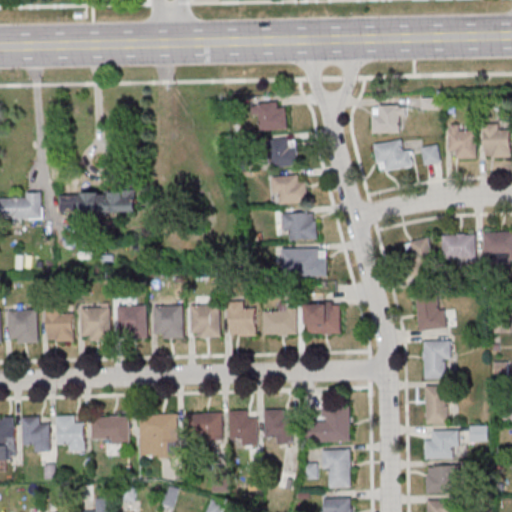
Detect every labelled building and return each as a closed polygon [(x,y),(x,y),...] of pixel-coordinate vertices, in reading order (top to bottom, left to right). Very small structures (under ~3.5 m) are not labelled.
[(288,131),(288,103),(260,103),(260,131),(288,131)] [(373,132),(406,132),(406,104),(373,104),(373,132)] [(503,123),(484,123),(484,157),(511,157),(511,129),(503,129),(503,123)] [(479,157),(479,131),(468,131),(468,124),(450,124),(450,157),(479,157)] [(299,167),(299,139),(273,139),(273,167),(299,167)] [(376,143),(379,171),(415,166),(412,147),(402,148),(401,140),(376,143)] [(439,143),(422,146),(425,165),(442,162),(439,143)] [(309,182),(301,182),(301,176),(275,177),(276,204),(309,203),(309,182)] [(138,192),(62,193),(62,214),(138,213),(138,192)] [(43,197),(0,196),(0,219),(44,220),(43,197)] [(285,213),(285,239),(317,238),(316,212),(285,213)] [(511,231),(486,232),(486,259),(511,258),(511,231)] [(444,234),(444,261),(478,261),(478,234),(444,234)] [(431,256),(431,239),(414,240),(414,257),(431,256)] [(328,274),(328,248),(284,248),(284,274),(328,274)] [(448,328),(447,306),(440,306),(439,295),(418,296),(420,330),(448,328)] [(230,337),(257,336),(256,309),(245,310),(245,302),(229,303),(230,337)] [(342,334),(342,302),(307,302),(307,334),(342,334)] [(265,336),(299,336),(299,303),(279,303),(279,312),(265,312),(265,336)] [(194,338),(221,338),(221,306),(194,306),(194,338)] [(148,307),(120,307),(120,337),(148,337),(148,307)] [(156,339),(184,339),(184,307),(156,307),(156,339)] [(111,308),(84,308),(84,341),(111,341),(111,308)] [(10,310),(10,343),(39,343),(39,310),(10,310)] [(48,313),(48,341),(75,341),(75,313),(48,313)] [(425,378),(447,378),(447,359),(453,359),(453,340),(425,340),(425,378)] [(450,385),(427,385),(427,423),(450,423),(450,385)] [(323,420),(311,420),(311,440),(351,440),(351,406),(323,406),(323,420)] [(293,410),(266,410),(266,443),(293,443),(293,410)] [(259,418),(250,418),(250,411),(231,411),(231,440),(242,440),(242,446),(259,446),(259,418)] [(188,413),(188,440),(224,440),(224,413),(188,413)] [(141,415),(141,457),(179,457),(179,415),(141,415)] [(87,423),(77,423),(77,416),(59,416),(59,447),(86,447),(87,423)] [(131,442),(131,416),(93,416),(93,442),(131,442)] [(42,417),(24,417),(24,445),(36,445),(36,453),(52,453),(52,424),(42,424),(42,417)] [(16,420),(0,419),(0,460),(16,460),(16,420)] [(460,431),(428,431),(428,459),(460,459),(460,431)] [(353,486),(353,449),(324,449),(324,469),(332,469),(332,486),(353,486)] [(304,479),(320,479),(320,462),(304,462),(304,479)] [(428,493),(455,493),(455,482),(461,482),(461,466),(428,466),(428,493)] [(353,511),(354,497),(325,497),(324,511),(353,511)] [(111,511),(112,499),(99,499),(98,511),(86,511),(85,511),(111,511)] [(428,511),(456,511),(457,500),(428,500),(428,511)] [(211,511),(222,511),(222,503),(211,503),(211,511)]
